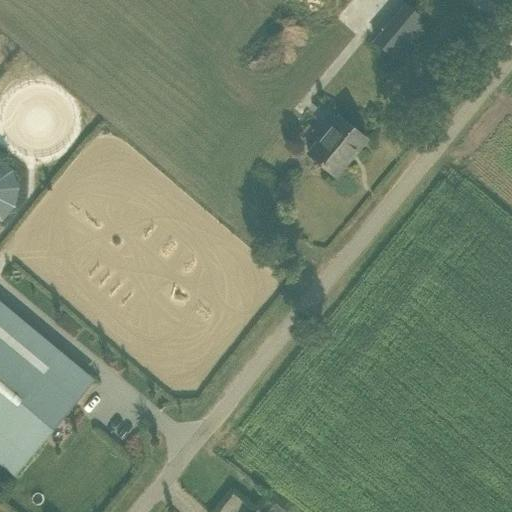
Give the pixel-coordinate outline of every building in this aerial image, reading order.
[(405,4),(374,41),(399,62),(430,25),(405,4)] [(148,124),(203,167),(238,123),(130,37),(111,61),(164,103),(148,124)] [(339,116),(308,153),(336,176),(366,139),(339,116)] [(0,148),(0,216),(21,210),(0,149),(0,148)] [(0,305),(0,463),(14,475),(92,382),(0,305)]
